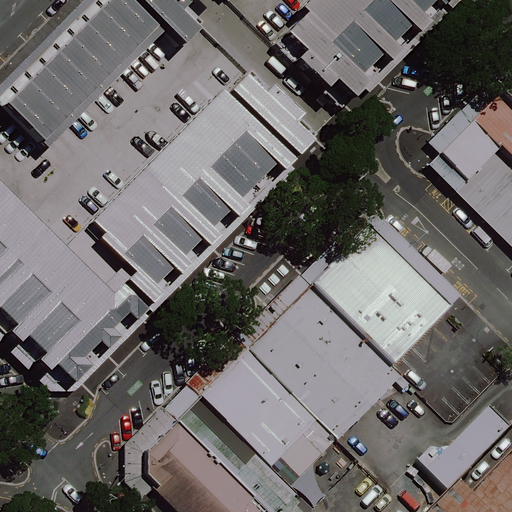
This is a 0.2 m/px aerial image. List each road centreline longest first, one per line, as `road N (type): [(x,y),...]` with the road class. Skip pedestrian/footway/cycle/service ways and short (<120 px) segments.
road 1 (unclassified): [(362,155),(58,471)]
road 2 (unclassified): [(511,308),(362,155)]
road 3 (unclassified): [(511,3),(362,155)]
